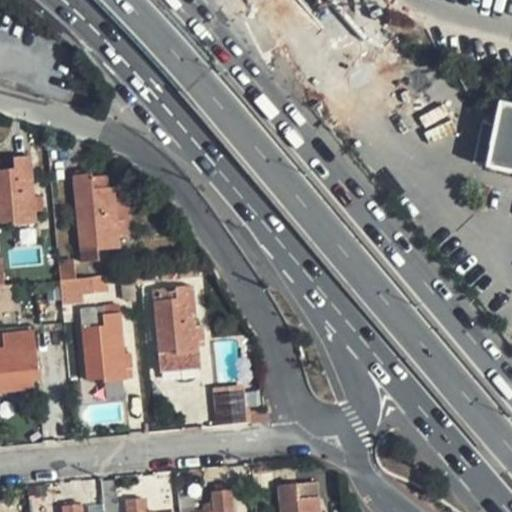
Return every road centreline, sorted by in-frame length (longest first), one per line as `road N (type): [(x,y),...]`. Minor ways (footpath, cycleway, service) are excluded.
road 1 (primary): [(511,446),(123,0)]
road 2 (primary): [(511,392),(182,0)]
road 3 (residential): [(0,103),(103,135),(163,168),(279,344),(311,419)]
road 4 (primary): [(105,42),(313,285)]
road 5 (residential): [(311,419),(0,458)]
road 6 (primary): [(313,285),(510,511)]
road 7 (residential): [(313,285),(360,401),(355,422),(342,430),(311,419)]
